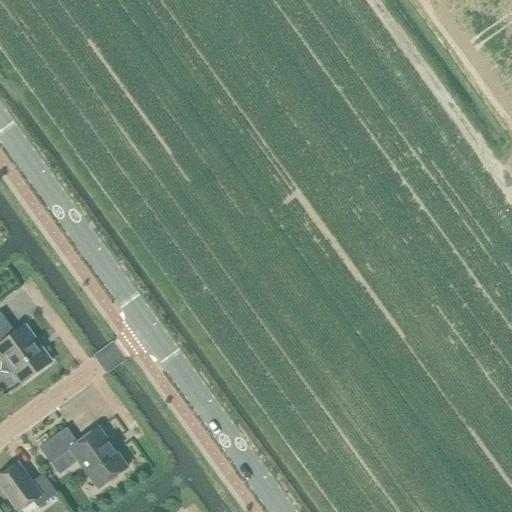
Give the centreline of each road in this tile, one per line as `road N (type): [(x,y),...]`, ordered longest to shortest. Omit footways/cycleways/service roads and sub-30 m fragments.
road 1 (unclassified): [(149,328),(0,122)]
road 2 (unclassified): [(281,511),(149,328)]
